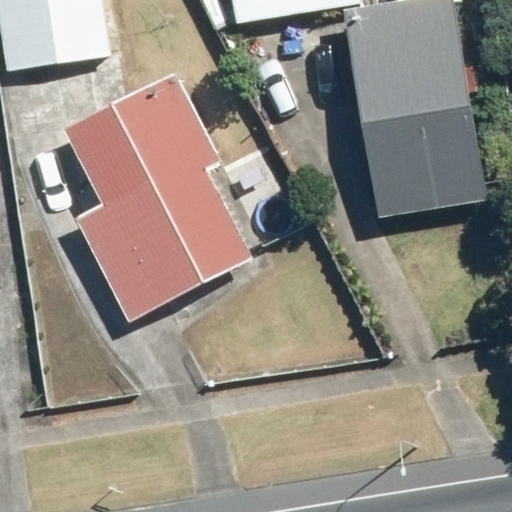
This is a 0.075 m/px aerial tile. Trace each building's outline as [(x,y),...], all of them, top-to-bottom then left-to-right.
[(99,0),(0,0),(0,34),(8,79),(110,62),(99,0)] [(354,0),(227,0),(232,34),(357,16),(354,0)] [(458,0),(388,0),(390,10),(459,1),(458,0)] [(335,24),(371,229),(485,209),(450,5),(335,24)] [(252,266),(207,180),(220,173),(172,82),(58,141),(98,216),(74,229),(128,331),(252,266)]
